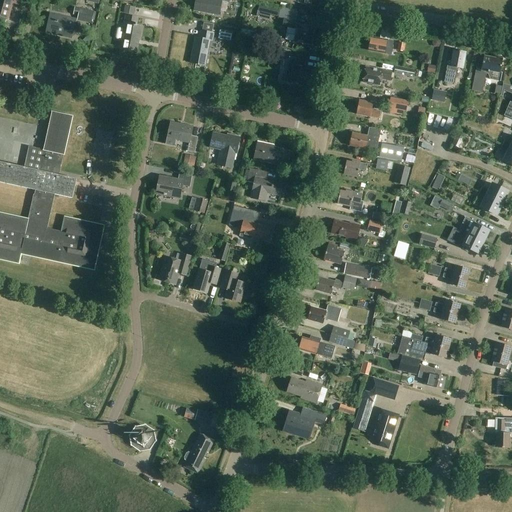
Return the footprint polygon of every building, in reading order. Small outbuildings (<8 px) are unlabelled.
[(19,5),(20,0),(0,0),(0,17),(8,20),(13,4),(19,5)] [(229,3),(229,0),(196,0),(194,11),(219,16),(222,2),(229,3)] [(259,5),(258,12),(270,15),(278,17),(280,10),(259,5)] [(134,15),(135,8),(125,6),(124,13),(134,15)] [(73,15),(78,16),(77,21),(91,23),(93,12),(75,8),(73,15)] [(257,12),(256,17),(269,20),(270,15),(258,12),(257,12)] [(46,33),(71,38),(75,20),(50,15),(46,33)] [(122,50),(137,53),(142,27),(137,26),(138,19),(125,16),(124,24),(126,25),(122,50)] [(294,42),(311,46),(315,28),(295,24),(296,21),(284,19),(283,27),(296,30),(294,42)] [(232,32),(220,30),(218,39),(231,41),(232,32)] [(212,42),(214,34),(200,31),(199,39),(195,38),(190,63),(205,66),(210,41),(212,42)] [(369,51),(385,54),(391,55),(392,50),(393,42),(371,38),(369,51)] [(251,41),(248,51),(270,56),(272,46),(251,41)] [(404,52),(405,44),(398,43),(397,51),(404,52)] [(463,69),(466,53),(453,50),(450,67),(447,66),(444,82),(454,84),(457,68),(463,69)] [(484,56),(482,66),(477,65),(474,79),(482,81),(484,74),(488,75),(490,80),(500,82),(502,73),(500,72),(503,59),(496,57),(496,59),(484,56)] [(282,74),(280,82),(304,87),(308,67),(304,67),(305,60),(289,57),(286,75),(282,74)] [(434,74),(436,67),(428,65),(427,72),(434,74)] [(394,74),(406,76),(405,81),(411,82),(411,77),(413,78),(415,70),(395,67),(394,74)] [(363,82),(372,84),(373,86),(377,87),(379,86),(380,86),(381,79),(390,81),(392,72),(383,71),(383,70),(377,69),(376,70),(365,68),(363,82)] [(511,86),(503,84),(500,96),(502,97),(504,91),(511,94),(511,86)] [(434,90),(432,101),(444,103),(446,93),(434,90)] [(391,98),(388,108),(390,108),(404,111),(405,112),(405,111),(407,101),(391,98)] [(370,117),(379,119),(380,112),(372,110),(373,103),(359,100),(356,115),(370,118),(370,117)] [(425,117),(426,109),(419,107),(417,116),(425,117)] [(0,182),(35,191),(34,195),(28,220),(0,213),(0,260),(19,264),(21,254),(94,271),(100,246),(104,226),(100,225),(64,217),(61,232),(47,229),(55,195),(73,199),(74,191),(77,179),(71,178),(65,177),(59,176),(60,171),(63,156),(65,156),(73,117),(52,112),(51,114),(50,120),(43,150),(30,147),(25,168),(8,164),(0,162),(0,182)] [(13,122),(11,135),(23,137),(25,124),(13,122)] [(187,152),(195,153),(198,138),(191,136),(193,128),(180,126),(180,125),(171,123),(167,138),(189,143),(187,152)] [(352,133),(350,146),(365,149),(365,148),(376,151),(379,136),(368,134),(367,136),(352,133)] [(213,134),(210,148),(222,150),(218,166),(231,169),(235,153),(236,154),(239,137),(233,136),(232,138),(213,134)] [(453,139),(451,145),(456,147),(458,148),(458,147),(460,142),(453,139)] [(502,145),(511,150),(511,142),(511,144),(505,140),(502,145)] [(254,160),(287,167),(290,153),(273,150),(274,145),(258,142),(254,160)] [(386,159),(389,147),(381,145),(379,157),(386,159)] [(511,150),(502,145),(500,150),(507,154),(503,161),(511,164),(511,150)] [(396,148),(394,160),(401,161),(403,149),(396,148)] [(407,155),(405,162),(413,164),(415,157),(407,155)] [(376,169),(387,171),(389,162),(378,160),(376,169)] [(365,165),(352,162),(351,163),(346,162),(343,175),(357,178),(359,170),(364,171),(365,165)] [(428,174),(438,172),(437,165),(427,167),(428,174)] [(399,166),(395,184),(405,186),(410,168),(399,166)] [(280,197),(283,184),(261,179),(262,172),(250,169),(247,182),(253,183),(252,191),(251,199),(265,202),(267,194),(280,197)] [(190,187),(192,175),(179,173),(178,180),(159,177),(157,194),(180,198),(182,186),(190,187)] [(438,174),(435,181),(442,184),(445,177),(438,174)] [(342,185),(343,179),(330,176),(328,183),(336,185),(337,184),(342,185)] [(225,196),(233,198),(237,182),(229,180),(225,196)] [(479,192),(502,204),(508,192),(492,184),(488,191),(482,187),(479,192)] [(352,200),(357,201),(360,202),(362,195),(345,191),(345,193),(340,191),(337,204),(351,207),(352,200)] [(496,216),(502,204),(479,192),(477,197),(484,201),(480,208),(496,216)] [(184,210),(187,204),(180,200),(177,206),(184,210)] [(439,206),(449,211),(452,205),(442,200),(439,206)] [(402,203),(396,201),(391,219),(397,220),(402,203)] [(195,205),(194,211),(204,214),(205,208),(195,205)] [(407,216),(409,209),(402,208),(400,214),(406,215),(407,216)] [(371,218),(372,211),(363,209),(361,215),(371,218)] [(269,240),(270,236),(269,235),(271,228),(256,224),(243,221),(239,237),(252,240),(253,237),(267,241),(268,240),(269,240)] [(345,239),(356,242),(360,228),(349,225),(334,221),(331,234),(346,238),(345,239)] [(369,221),(367,231),(379,234),(380,229),(382,224),(369,221)] [(460,231),(483,242),(489,230),(473,222),(470,229),(463,226),(460,231)] [(460,231),(458,236),(465,239),(461,246),(478,254),(483,242),(460,231)] [(437,239),(422,234),(419,245),(434,249),(437,239)] [(193,248),(195,239),(188,237),(186,246),(193,248)] [(359,241),(358,246),(364,247),(367,242),(368,240),(361,239),(359,241)] [(223,243),(220,253),(227,255),(230,245),(223,243)] [(340,265),(343,255),(335,253),(336,250),(337,246),(328,244),(327,247),(323,260),(340,265)] [(166,258),(160,280),(175,284),(178,274),(185,276),(186,270),(190,256),(183,254),(181,254),(179,262),(166,258)] [(207,293),(210,283),(216,285),(217,281),(220,270),(215,268),(216,263),(202,259),(199,270),(193,289),(207,293)] [(307,269),(342,278),(343,274),(327,270),(328,266),(309,261),(307,269)] [(345,265),(343,273),(358,277),(366,279),(368,272),(360,270),(345,265)] [(445,268),(444,273),(467,280),(470,270),(454,266),(453,271),(445,268)] [(439,277),(440,271),(430,269),(428,274),(439,277)] [(236,281),(238,274),(233,273),(225,271),(221,283),(229,285),(227,291),(225,299),(240,303),(245,284),(236,281)] [(467,280),(444,273),(443,278),(450,280),(449,285),(465,289),(467,280)] [(344,276),(342,287),(354,290),(356,279),(344,276)] [(319,278),(315,291),(330,295),(332,288),(340,290),(342,282),(335,280),(334,282),(319,278)] [(369,289),(370,282),(358,279),(357,286),(369,289)] [(403,304),(384,299),(382,308),(401,313),(403,304)] [(436,304),(434,308),(458,314),(460,305),(445,301),(444,306),(436,304)] [(337,323),(341,310),(327,306),(326,311),(311,307),(307,320),(323,325),(324,319),(337,323)] [(458,314),(434,308),(433,313),(441,315),(440,320),(455,324),(458,314)] [(511,309),(506,308),(503,318),(511,320),(511,309)] [(308,328),(310,321),(295,318),(294,325),(308,328)] [(511,320),(503,318),(501,328),(511,330),(511,320)] [(334,326),(331,334),(347,339),(350,331),(334,326)] [(331,334),(329,342),(345,347),(347,339),(331,334)] [(426,338),(425,343),(448,349),(451,340),(435,335),(434,340),(426,338)] [(319,342),(320,339),(311,337),(310,340),(302,338),(299,350),(332,359),(335,347),(319,342)] [(411,349),(419,352),(430,355),(444,359),(446,359),(448,349),(425,343),(414,340),(411,349)] [(355,342),(353,349),(364,352),(366,345),(355,342)] [(497,343),(494,353),(511,357),(511,352),(510,352),(511,347),(497,343)] [(399,345),(397,354),(416,359),(419,352),(411,349),(403,346),(399,345)] [(491,362),(493,363),(492,367),(506,370),(507,366),(511,367),(511,357),(494,353),(491,362)] [(402,356),(398,371),(417,375),(420,360),(402,356)] [(439,372),(421,367),(419,376),(426,378),(424,386),(442,390),(445,377),(439,376),(439,372)] [(291,378),(286,393),(301,397),(300,399),(316,404),(322,386),(306,381),(306,383),(291,378)] [(399,386),(374,378),(369,392),(394,401),(399,386)] [(497,381),(496,392),(509,393),(509,382),(497,381)] [(340,405),(338,411),(354,415),(355,409),(340,405)] [(331,427),(334,418),(303,408),(301,413),(289,410),(282,432),(309,440),(314,422),(323,425),(323,424),(331,427)] [(195,421),(210,425),(214,414),(198,410),(195,421)] [(377,426),(378,426),(373,439),(381,441),(379,445),(387,448),(398,415),(381,410),(377,426)] [(509,449),(509,434),(511,434),(511,418),(495,418),(495,434),(496,434),(496,441),(495,441),(494,448),(509,449)] [(137,443),(141,446),(147,445),(150,441),(148,435),(145,432),(138,433),(135,438),(137,443)] [(208,453),(214,441),(200,434),(184,467),(197,474),(205,459),(204,458),(207,453),(208,453)] [(183,446),(178,443),(166,468),(178,474),(192,446),(186,442),(183,446)] [(334,450),(334,463),(348,464),(348,451),(334,450)]
